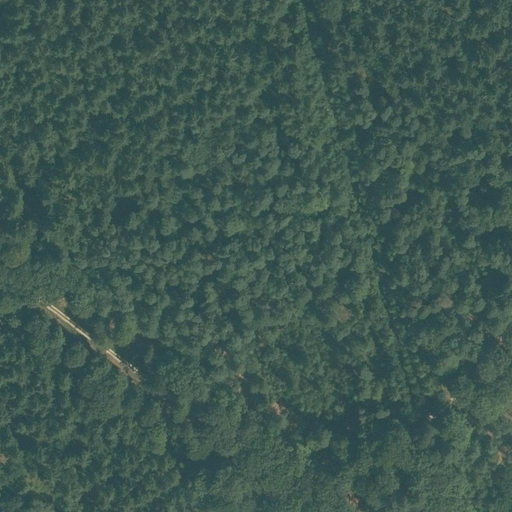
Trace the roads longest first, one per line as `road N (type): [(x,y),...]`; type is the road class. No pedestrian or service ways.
road 1 (track): [(313,511),(0,270)]
road 2 (track): [(311,511),(511,350)]
